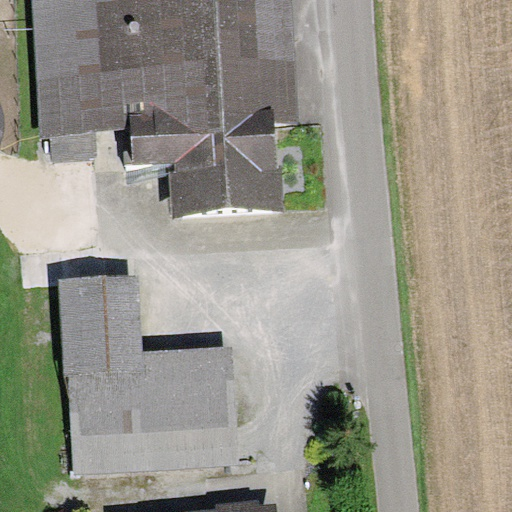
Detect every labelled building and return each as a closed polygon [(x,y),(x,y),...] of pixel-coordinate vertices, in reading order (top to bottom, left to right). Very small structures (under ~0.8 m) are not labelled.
[(51,0),(54,132),(140,130),(141,170),(197,170),(197,207),(285,207),(285,173),(314,174),(309,0),(51,0)] [(0,166),(13,125),(0,101),(0,166)] [(69,258),(71,248),(66,240),(57,237),(48,242),(46,252),(51,260),(60,263),(69,258)] [(101,258),(104,250),(100,243),(93,240),(85,244),(83,252),(87,259),(94,261),(101,258)] [(152,272),(77,275),(86,428),(251,419),(246,336),(155,341),(152,272)]
